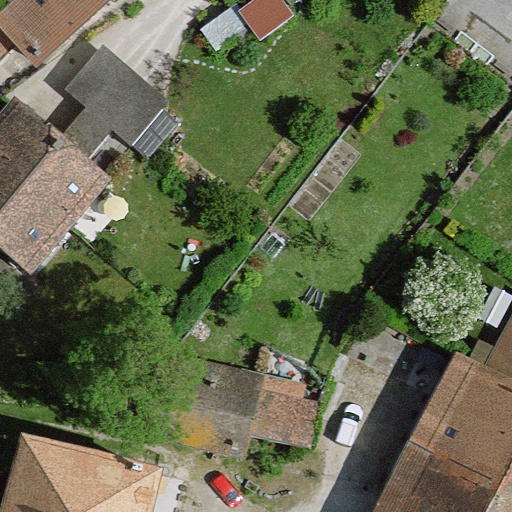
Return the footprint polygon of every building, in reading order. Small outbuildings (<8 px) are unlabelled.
[(22,0),(0,20),(0,22),(4,27),(19,44),(42,70),(120,0),(22,0)] [(4,27),(0,31),(0,64),(19,44),(4,27)] [(89,112),(62,144),(85,163),(112,132),(133,149),(169,106),(105,51),(68,94),(89,112)] [(14,104),(0,120),(0,256),(30,282),(112,185),(85,163),(62,144),(14,104)] [(511,317),(482,372),(511,388),(511,317)] [(457,358),(377,511),(511,511),(511,388),(482,372),(457,358)] [(170,360),(152,437),(166,440),(244,458),(249,437),(260,389),(262,381),(170,360)] [(260,389),(249,437),(310,450),(320,403),(260,389)] [(34,449),(17,511),(162,511),(169,483),(34,449)]
